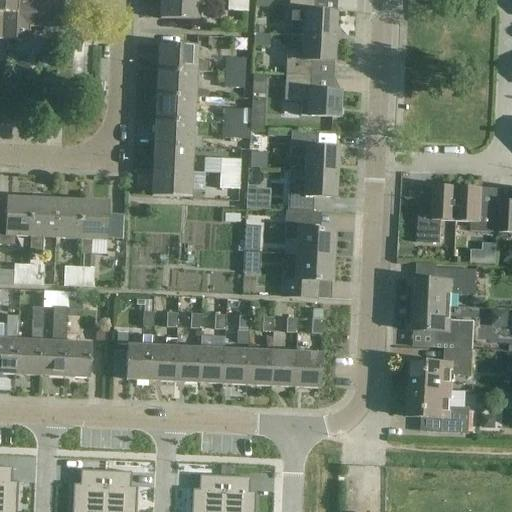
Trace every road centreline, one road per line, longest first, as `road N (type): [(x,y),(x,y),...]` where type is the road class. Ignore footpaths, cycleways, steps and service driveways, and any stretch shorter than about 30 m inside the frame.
road 1 (residential): [(292,425),(337,423),(362,403),(376,162)]
road 2 (residential): [(376,162),(503,166),(511,0)]
road 3 (residential): [(0,154),(80,155),(108,141),(121,0)]
road 4 (residential): [(376,162),(383,0)]
road 5 (residential): [(165,421),(292,425)]
